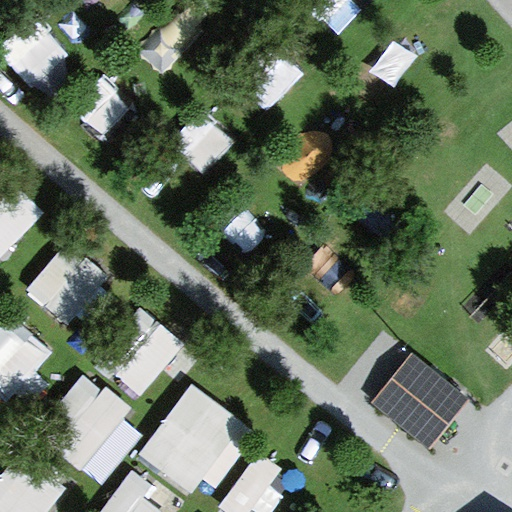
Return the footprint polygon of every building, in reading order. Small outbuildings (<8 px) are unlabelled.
[(6,169),(0,175),(0,253),(46,210),(6,169)] [(74,239),(30,279),(67,320),(111,280),(74,239)] [(100,355),(143,391),(186,340),(143,304),(100,355)] [(14,309),(0,323),(0,386),(8,394),(54,349),(14,309)] [(471,396),(408,347),(369,397),(432,446),(471,396)] [(56,450),(101,467),(129,392),(84,375),(56,450)] [(192,489),(247,421),(195,380),(140,448),(192,489)] [(228,511),(282,511),(298,467),(249,450),(228,511)] [(29,453),(0,477),(0,511),(49,511),(67,498),(29,453)] [(129,473),(99,511),(171,511),(175,507),(129,473)]
